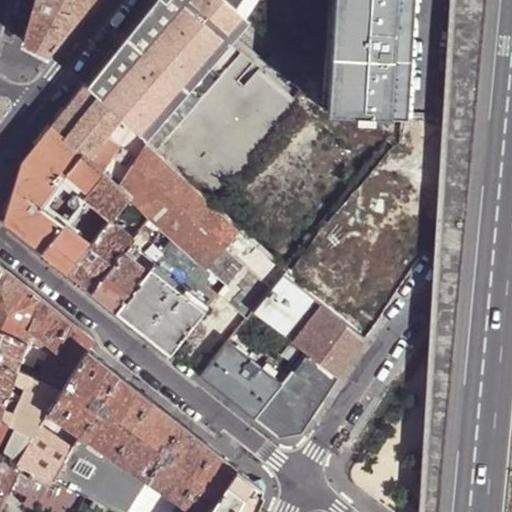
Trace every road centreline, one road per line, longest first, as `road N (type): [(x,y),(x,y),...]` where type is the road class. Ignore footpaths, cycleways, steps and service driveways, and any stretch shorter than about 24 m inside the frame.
road 1 (motorway): [(511,79),(471,511)]
road 2 (residential): [(0,250),(300,481)]
road 3 (residential): [(300,481),(400,326),(434,298),(511,300)]
road 4 (tertiary): [(38,99),(120,0)]
